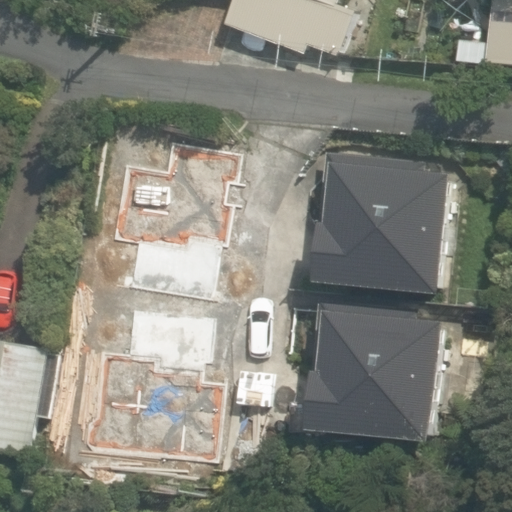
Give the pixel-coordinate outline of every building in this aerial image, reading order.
[(242,0),(233,26),(311,57),(315,48),(343,58),(361,14),(342,6),(344,0),(242,0)] [(511,0),(497,0),(495,44),(465,41),(463,63),(511,66),(511,0)] [(191,327),(206,297),(211,255),(224,257),(239,164),(192,157),(196,134),(131,126),(109,278),(101,280),(97,307),(106,319),(101,350),(111,351),(111,358),(161,364),(167,324),(191,327)] [(450,297),(462,177),(430,173),(431,165),(333,154),(325,233),(331,233),(326,284),(450,297)] [(444,445),(456,325),(424,322),(424,314),(327,303),(318,381),(325,382),(320,433),(444,445)] [(0,450),(40,457),(58,352),(0,341),(0,450)] [(235,392),(165,381),(154,461),(223,472),(235,392)] [(127,471),(133,429),(67,421),(62,464),(127,471)]
